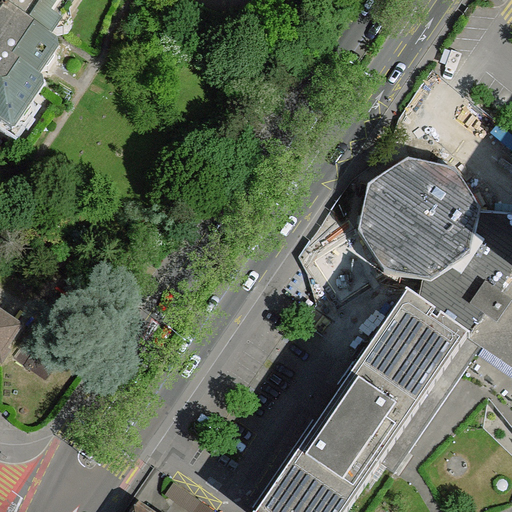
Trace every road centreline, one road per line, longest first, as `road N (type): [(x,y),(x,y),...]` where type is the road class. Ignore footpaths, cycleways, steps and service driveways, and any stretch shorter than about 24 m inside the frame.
road 1 (primary): [(70,511),(126,470),(442,0)]
road 2 (primary): [(380,0),(77,437),(61,511)]
